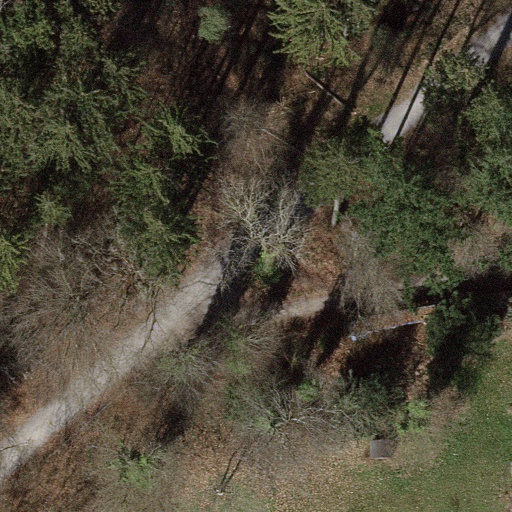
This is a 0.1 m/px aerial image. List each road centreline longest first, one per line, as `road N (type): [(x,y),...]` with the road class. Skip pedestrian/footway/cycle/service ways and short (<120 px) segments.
road 1 (track): [(0,468),(138,342),(511,264)]
road 2 (track): [(511,16),(138,342)]
